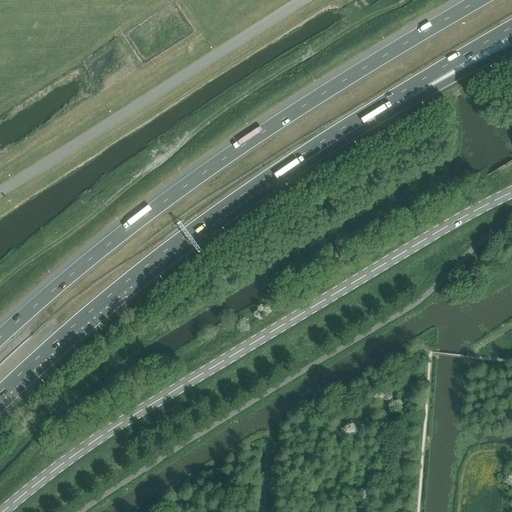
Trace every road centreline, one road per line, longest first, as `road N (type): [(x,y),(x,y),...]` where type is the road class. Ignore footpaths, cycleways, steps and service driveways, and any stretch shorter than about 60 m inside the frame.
road 1 (secondary): [(4,511),(132,417),(511,193)]
road 2 (motorway): [(481,0),(229,155),(0,339)]
road 3 (motorway): [(187,237),(276,172),(511,27)]
road 4 (motorway): [(187,237),(391,112),(511,49)]
road 5 (motorway): [(0,394),(187,237)]
